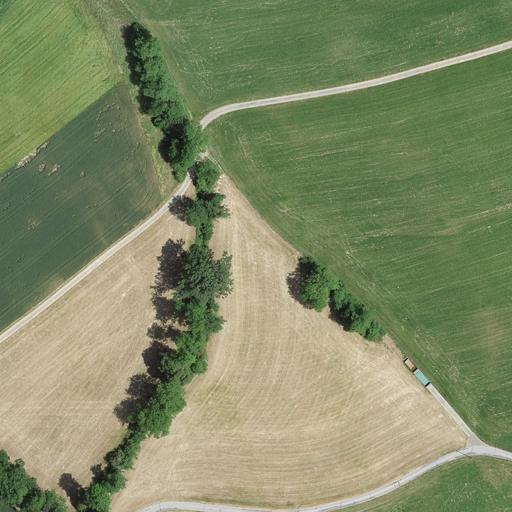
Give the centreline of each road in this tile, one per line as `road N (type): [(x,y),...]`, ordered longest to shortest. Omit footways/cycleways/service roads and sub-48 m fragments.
road 1 (track): [(511,42),(208,117),(195,132),(182,189),(167,206),(0,338)]
road 2 (unclassified): [(511,457),(478,450),(444,458),(375,494),(305,511)]
